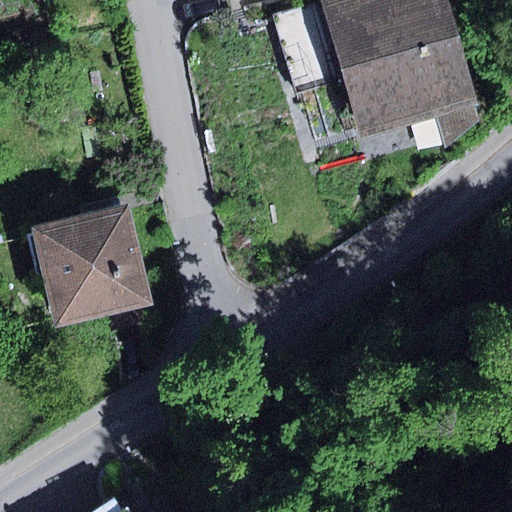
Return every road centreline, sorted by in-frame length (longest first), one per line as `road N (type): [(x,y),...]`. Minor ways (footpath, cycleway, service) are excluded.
road 1 (unclassified): [(220,369),(151,0)]
road 2 (residential): [(511,157),(405,248),(220,369)]
road 3 (residential): [(220,369),(0,510)]
